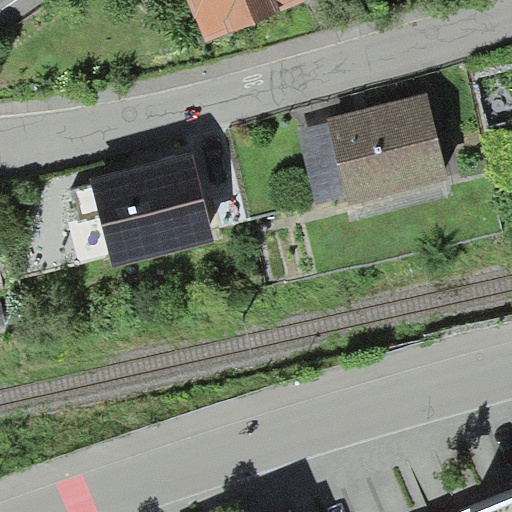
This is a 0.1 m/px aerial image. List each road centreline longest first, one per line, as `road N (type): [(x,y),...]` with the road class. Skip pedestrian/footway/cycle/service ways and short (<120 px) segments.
road 1 (residential): [(511,9),(74,133),(0,141)]
road 2 (residential): [(511,369),(30,511)]
